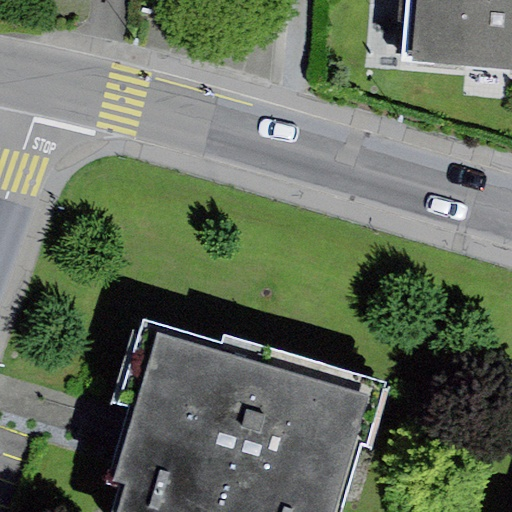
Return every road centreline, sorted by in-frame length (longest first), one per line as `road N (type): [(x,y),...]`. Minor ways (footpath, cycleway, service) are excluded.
road 1 (tertiary): [(37,81),(511,214)]
road 2 (residential): [(0,213),(37,81)]
